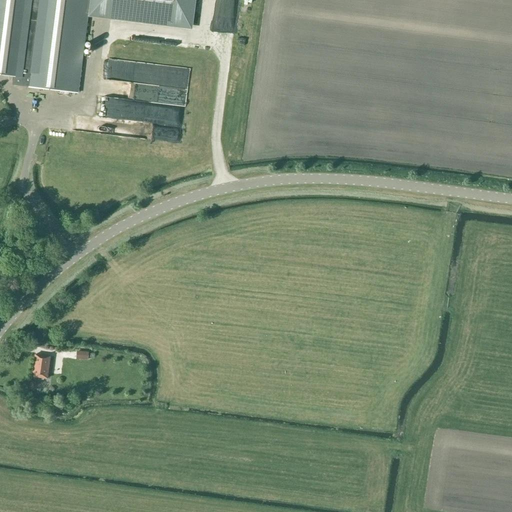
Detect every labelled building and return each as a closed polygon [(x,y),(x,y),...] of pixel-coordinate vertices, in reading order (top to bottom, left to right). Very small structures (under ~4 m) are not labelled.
[(0,0),(0,75),(22,78),(21,87),(77,94),(87,13),(90,13),(91,14),(190,27),(193,2),(193,0),(0,0)] [(180,105),(182,85),(97,78),(95,97),(159,103),(158,113),(174,114),(175,104),(180,105)] [(4,84),(0,85),(0,89),(5,103),(10,101),(4,84)] [(44,203),(38,207),(48,219),(53,215),(44,203)] [(50,357),(35,355),(32,377),(47,379),(50,357)]
